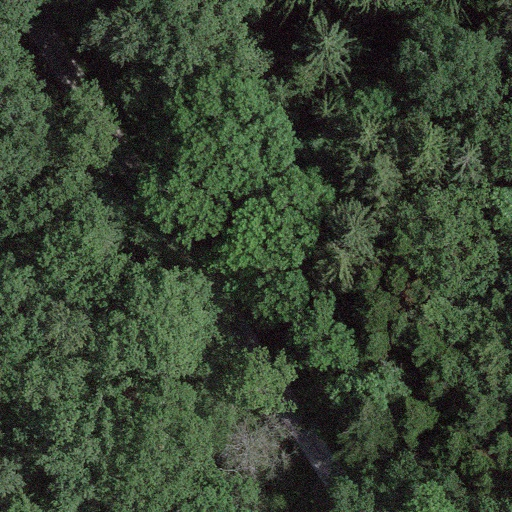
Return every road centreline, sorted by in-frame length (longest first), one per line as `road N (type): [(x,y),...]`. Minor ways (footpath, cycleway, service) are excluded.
road 1 (track): [(378,511),(39,0)]
road 2 (track): [(134,0),(199,240)]
